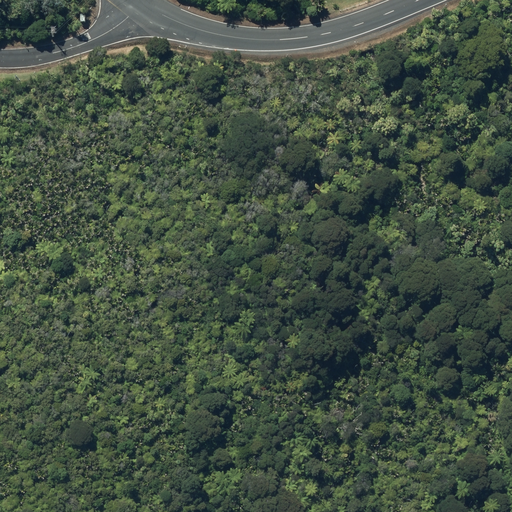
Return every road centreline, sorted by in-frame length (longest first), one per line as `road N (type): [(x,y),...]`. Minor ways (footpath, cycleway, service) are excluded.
road 1 (secondary): [(140,2),(208,32),(273,40),(358,25),(420,0)]
road 2 (unclassified): [(140,2),(84,44),(0,59)]
